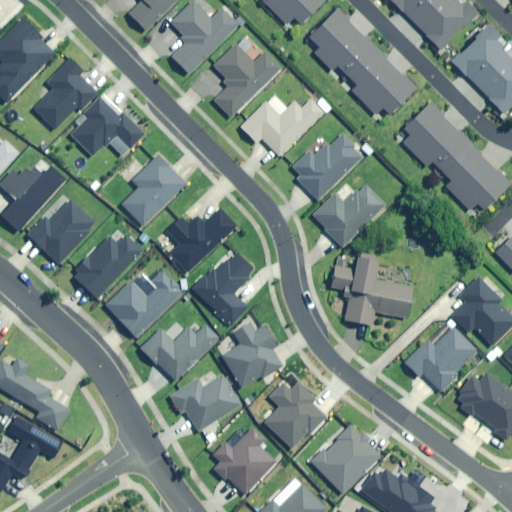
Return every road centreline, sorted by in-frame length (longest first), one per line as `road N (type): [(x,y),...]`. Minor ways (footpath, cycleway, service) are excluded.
road 1 (residential): [(60,0),(277,221),(301,317),(318,347),(506,496)]
road 2 (residential): [(0,274),(108,379),(145,442)]
road 3 (residential): [(145,442),(44,511)]
